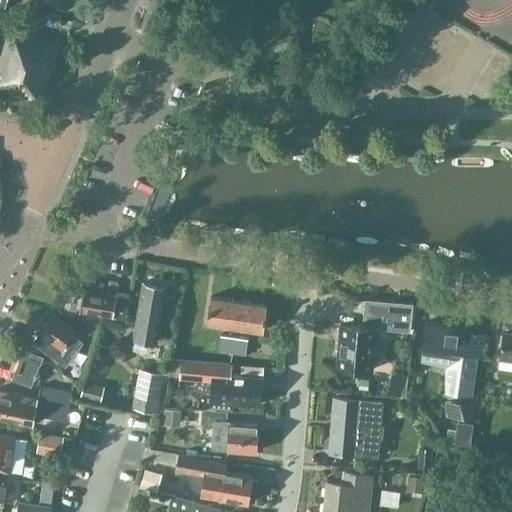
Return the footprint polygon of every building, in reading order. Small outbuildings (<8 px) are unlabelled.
[(21,0),(21,2),(41,9),(43,0),(55,0),(69,5),(70,0),(21,0)] [(0,88),(39,102),(59,42),(20,29),(19,32),(5,27),(0,42),(0,88)] [(227,54),(232,42),(219,36),(214,47),(227,54)] [(67,45),(62,49),(63,55),(69,57),(74,53),(73,47),(67,45)] [(173,297),(163,295),(164,286),(141,281),(131,335),(155,339),(157,326),(168,328),(173,297)] [(115,293),(83,287),(79,312),(100,316),(98,324),(122,329),(129,292),(116,290),(115,293)] [(235,322),(239,297),(210,292),(206,317),(235,322)] [(269,301),(239,297),(235,322),(265,327),(269,301)] [(339,323),(335,365),(360,367),(371,369),(375,327),(385,328),(409,331),(412,302),(364,297),(361,325),(339,323)] [(31,343),(64,365),(80,341),(69,334),(73,328),(51,313),(31,343)] [(422,351),(451,355),(446,390),(471,394),(471,395),(472,395),(478,356),(476,356),(476,357),(462,355),(466,327),(464,327),(464,330),(457,329),(458,326),(426,322),(422,351)] [(86,324),(85,334),(94,335),(96,325),(86,324)] [(500,356),(498,367),(511,368),(511,331),(503,330),(500,356)] [(232,352),(234,336),(220,334),(218,350),(232,352)] [(248,338),(234,336),(232,352),(245,354),(248,338)] [(31,386),(39,363),(42,356),(30,351),(29,354),(21,351),(11,379),(31,386)] [(232,402),(259,404),(262,377),(230,374),(231,364),(170,359),(169,376),(206,379),(207,375),(213,376),(210,406),(232,408),(232,402)] [(76,367),(71,373),(77,378),(82,372),(76,367)] [(168,373),(138,367),(131,407),(161,413),(168,373)] [(392,373),(386,391),(399,396),(405,377),(392,373)] [(104,386),(84,381),(81,396),(101,400),(104,386)] [(71,392),(43,386),(41,386),(38,399),(0,391),(0,418),(35,426),(37,416),(65,421),(71,392)] [(378,453),(381,401),(344,398),(343,409),(331,409),(330,435),(327,434),(325,436),(324,446),(326,448),(329,448),(329,450),(378,453)] [(450,401),(449,406),(452,416),(472,419),(473,420),(475,403),(474,403),(474,404),(450,401)] [(181,409),(164,408),(162,425),(180,426),(181,409)] [(201,417),(200,423),(214,424),(213,442),(212,448),(226,448),(226,449),(255,452),(255,448),(261,449),(263,426),(256,426),(256,422),(229,420),(229,422),(226,421),(227,411),(202,409),(201,417)] [(456,421),(454,441),(469,443),(472,423),(456,421)] [(60,451),(63,436),(40,431),(37,447),(60,451)] [(26,440),(14,438),(14,437),(0,434),(0,470),(8,472),(8,471),(21,473),(26,440)] [(130,437),(126,460),(136,462),(140,439),(130,437)] [(420,449),(418,459),(430,460),(431,450),(420,449)] [(178,452),(175,470),(204,475),(201,493),(218,496),(218,498),(247,503),(247,499),(253,500),(257,479),(250,478),(251,473),(225,469),(227,461),(178,452)] [(162,474),(144,469),(139,488),(157,493),(162,474)] [(367,511),(371,474),(356,472),(344,471),(343,481),(327,479),(323,511),(367,511)] [(409,476),(407,490),(422,492),(424,478),(409,476)] [(42,481),(39,505),(50,506),(53,482),(42,481)] [(386,484),(386,499),(403,500),(404,484),(386,484)] [(172,494),(168,507),(184,511),(218,511),(220,509),(172,494)] [(49,511),(50,506),(39,505),(18,502),(17,511),(49,511)]
